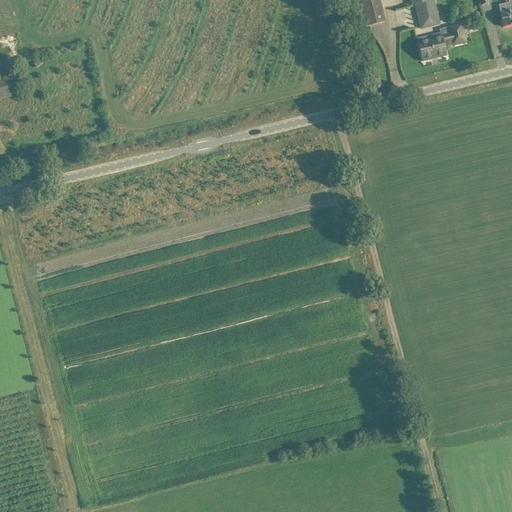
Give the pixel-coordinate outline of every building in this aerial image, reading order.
[(360,0),(367,26),(370,26),(385,22),(379,0),(360,0)] [(410,0),(412,6),(415,6),(420,27),(440,23),(433,0),(410,0)] [(500,13),(501,17),(503,27),(511,24),(511,0),(507,0),(510,10),(500,13)] [(450,34),(417,42),(422,62),(447,56),(444,44),(451,42),(452,46),(466,43),(462,24),(448,27),(450,34)] [(39,61),(33,65),(37,70),(43,65),(39,61)] [(0,77),(0,99),(15,95),(9,75),(0,77)]
